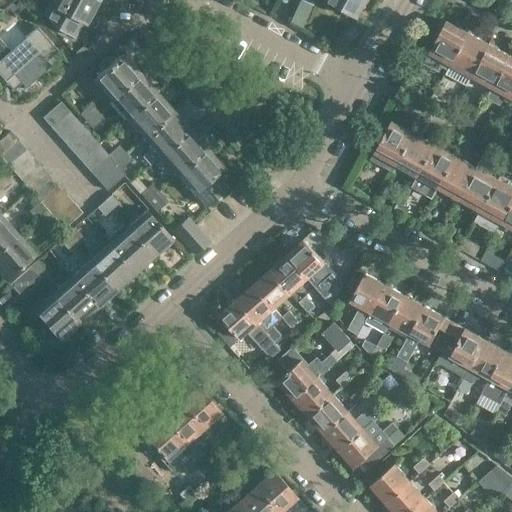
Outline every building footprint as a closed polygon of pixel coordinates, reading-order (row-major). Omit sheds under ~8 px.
[(83,24),(95,2),(92,0),(52,0),(50,5),(48,4),(42,14),(56,28),(72,37),(80,22),(83,24)] [(362,0),(322,0),(353,17),(362,0)] [(302,7),(277,26),(291,44),(316,25),(302,7)] [(448,68),(450,63),(468,32),(446,20),(430,49),(425,46),(418,59),(439,70),(442,64),(448,68)] [(0,76),(12,90),(57,50),(35,26),(9,50),(0,40),(0,76)] [(489,43),(468,32),(450,63),(471,75),(489,43)] [(471,75),(492,86),(510,55),(489,43),(471,75)] [(110,99),(139,73),(122,53),(93,79),(110,99)] [(511,97),(511,56),(510,55),(492,86),(487,97),(500,105),(506,94),(511,97)] [(139,73),(110,99),(127,117),(156,91),(139,73)] [(156,91),(127,117),(143,136),(172,110),(156,91)] [(40,117),(49,126),(67,111),(58,101),(40,117)] [(80,113),(86,120),(97,111),(91,104),(80,113)] [(160,155),(189,129),(172,110),(143,136),(153,147),(142,156),(149,164),(160,155)] [(49,126),(57,136),(76,120),(67,111),(49,126)] [(103,118),(97,111),(86,120),(92,127),(103,118)] [(57,136),(66,145),(84,129),(76,120),(57,136)] [(395,164),(413,132),(391,120),(370,159),(391,171),(395,164)] [(66,145),(74,154),(92,138),(84,129),(66,145)] [(160,155),(176,173),(206,147),(212,142),(205,134),(199,140),(189,129),(160,155)] [(0,138),(0,153),(16,139),(9,131),(0,138)] [(413,132),(395,164),(417,175),(434,144),(413,132)] [(74,154),(81,163),(99,147),(92,138),(74,154)] [(0,153),(0,156),(7,165),(25,149),(16,139),(0,153)] [(438,187),(455,155),(434,144),(417,175),(410,186),(431,198),(438,187)] [(107,156),(113,163),(124,153),(118,145),(106,155),(107,156)] [(81,163),(89,172),(107,156),(106,155),(99,147),(81,163)] [(206,147),(176,173),(206,206),(226,188),(214,175),(223,167),(206,147)] [(33,158),(25,149),(7,165),(15,174),(33,158)] [(113,163),(115,165),(119,170),(131,160),(124,153),(113,163)] [(476,167),(459,198),(480,210),(497,178),(484,171),(490,159),(483,154),(476,167)] [(455,155),(438,187),(459,198),(476,167),(455,155)] [(89,172),(98,181),(115,165),(113,163),(107,156),(89,172)] [(33,158),(15,174),(24,183),(41,168),(33,158)] [(98,181),(105,190),(123,174),(119,170),(115,165),(98,181)] [(49,176),(41,168),(24,183),(31,192),(49,176)] [(0,197),(5,193),(4,192),(15,182),(8,175),(0,181),(0,197)] [(49,176),(31,192),(39,201),(57,185),(49,176)] [(495,232),(501,221),(511,200),(511,186),(497,178),(480,210),(474,220),(495,232)] [(150,183),(140,192),(147,200),(157,191),(150,183)] [(65,194),(57,185),(39,201),(45,208),(47,210),(65,194)] [(175,210),(157,191),(147,200),(164,220),(175,210)] [(47,210),(52,215),(55,218),(72,203),(65,194),(47,210)] [(110,195),(103,201),(113,212),(120,206),(110,195)] [(511,227),(511,200),(501,221),(511,227)] [(28,211),(34,218),(45,208),(39,201),(28,211)] [(106,218),(113,212),(103,201),(96,207),(106,218)] [(81,212),(72,203),(55,218),(63,228),(81,212)] [(52,215),(47,210),(45,208),(34,218),(41,225),(52,215)] [(171,238),(146,209),(126,226),(152,255),(171,238)] [(0,216),(0,248),(16,234),(0,216)] [(209,241),(193,223),(187,216),(173,229),(194,254),(209,241)] [(126,226),(108,243),(133,272),(152,255),(126,226)] [(74,227),(66,234),(76,244),(84,238),(74,227)] [(0,248),(0,272),(5,278),(33,253),(16,234),(0,248)] [(76,244),(66,234),(59,240),(69,251),(76,244)] [(307,278),(324,297),(332,289),(322,278),(331,271),(324,263),(303,239),(286,255),(307,278)] [(133,272),(108,243),(89,259),(115,288),(133,272)] [(353,266),(361,252),(347,245),(345,251),(346,257),(348,262),(353,266)] [(307,278),(286,255),(269,269),(291,293),(307,278)] [(89,259),(71,276),(96,305),(115,288),(89,259)] [(36,260),(29,266),(39,277),(42,274),(46,271),(36,260)] [(44,276),(42,274),(39,277),(29,266),(10,284),(21,296),(44,276)] [(269,269),(253,284),(274,308),(291,293),(269,269)] [(359,306),(348,327),(350,330),(358,334),(364,323),(370,312),(384,284),(364,273),(349,301),(359,306)] [(71,276),(52,292),(78,321),(79,322),(85,316),(84,315),(96,305),(71,276)] [(274,308),(253,284),(236,299),(257,323),(274,308)] [(370,312),(389,322),(404,295),(384,284),(370,312)] [(78,321),(52,292),(33,309),(59,338),(78,321)] [(305,295),(298,301),(307,311),(314,305),(305,295)] [(404,295),(389,322),(409,333),(424,305),(404,295)] [(219,314),(227,323),(218,331),(231,346),(240,338),(249,331),(272,357),(281,349),(274,341),(265,331),(257,323),(236,299),(219,314)] [(439,350),(454,322),(444,316),(424,305),(409,333),(403,344),(412,349),(413,350),(419,339),(439,350)] [(297,320),(288,310),(281,316),(290,326),(297,320)] [(323,331),(337,347),(338,348),(348,339),(333,322),(323,331)] [(439,350),(441,351),(449,355),(459,360),(453,371),(455,372),(464,377),(484,339),(464,328),(454,322),(439,350)] [(364,323),(358,334),(366,339),(372,327),(364,323)] [(272,325),(265,331),(274,341),(281,336),(272,325)] [(392,337),(384,333),(377,345),(385,350),(392,337)] [(489,378),(504,350),(484,339),(464,377),(472,382),(474,383),(480,372),(489,378)] [(377,345),(367,340),(364,346),(372,355),(377,345)] [(412,349),(403,344),(390,367),(399,372),(412,349)] [(277,380),(292,397),(316,376),(317,378),(328,369),(322,362),(317,357),(308,365),(292,346),(277,360),(287,371),(277,380)] [(504,398),(511,382),(511,353),(504,350),(489,378),(481,392),(501,403),(504,398)] [(322,362),(328,369),(337,360),(332,354),(322,362)] [(351,376),(346,370),(336,379),(341,385),(351,376)] [(464,377),(455,372),(449,384),(458,389),(464,377)] [(331,393),(317,378),(316,376),(292,397),(308,415),(331,393)] [(464,377),(458,389),(466,393),(472,382),(464,377)] [(177,401),(202,428),(220,411),(196,385),(177,401)] [(367,393),(361,387),(351,396),(356,402),(367,393)] [(308,415),(323,432),(347,411),(331,393),(308,415)] [(511,402),(504,398),(501,403),(496,411),(506,416),(511,404),(511,402)] [(177,401),(160,417),(184,444),(202,428),(177,401)] [(376,404),(366,413),(372,420),(382,411),(376,404)] [(347,411),(323,432),(339,449),(372,420),(366,413),(364,411),(354,419),(347,411)] [(423,424),(432,435),(444,425),(433,416),(423,424)] [(184,444),(160,417),(142,434),(166,460),(184,444)] [(361,461),(367,468),(368,469),(395,445),(388,437),(382,431),(372,420),(339,449),(354,466),(361,461)] [(392,422),(382,431),(388,437),(398,428),(392,422)] [(476,422),(467,433),(479,442),(486,429),(476,422)] [(223,451),(234,463),(248,451),(233,442),(223,451)] [(509,466),(511,462),(511,454),(504,449),(498,457),(509,466)] [(429,462),(423,456),(413,465),(419,471),(429,462)] [(370,485),(386,502),(409,481),(394,463),(370,485)] [(253,486),(276,511),(299,511),(305,507),(271,470),(253,486)] [(444,479),(439,473),(428,482),(434,488),(444,479)] [(409,481),(386,502),(394,511),(408,511),(425,498),(409,481)] [(276,511),(253,486),(236,502),(244,511),(276,511)] [(454,490),(444,499),(449,506),(460,497),(454,490)] [(437,511),(425,498),(408,511),(437,511)] [(244,511),(236,502),(225,511),(244,511)]
